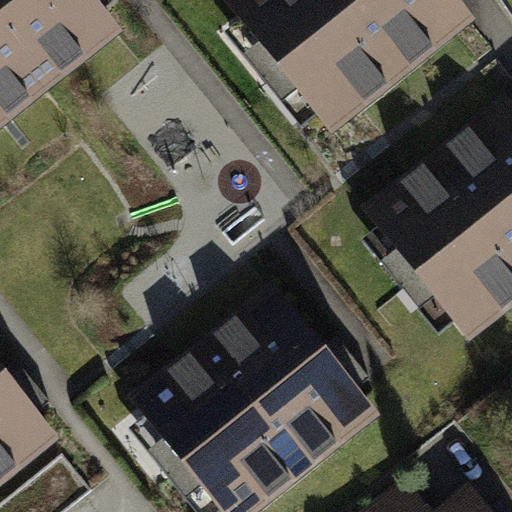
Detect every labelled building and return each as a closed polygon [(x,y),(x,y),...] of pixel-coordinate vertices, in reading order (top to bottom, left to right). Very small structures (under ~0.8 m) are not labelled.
[(0,0),(0,119),(114,28),(91,0),(0,0)] [(468,18),(453,0),(234,0),(231,3),(332,128),(468,18)] [(511,300),(511,109),(505,101),(369,210),(470,335),(511,300)] [(249,511),(372,414),(272,289),(135,398),(227,511),(249,511)] [(0,479),(52,437),(0,372),(0,479)] [(477,511),(472,505),(466,503),(461,504),(451,511),(386,511),(380,503),(369,511),(477,511)]
